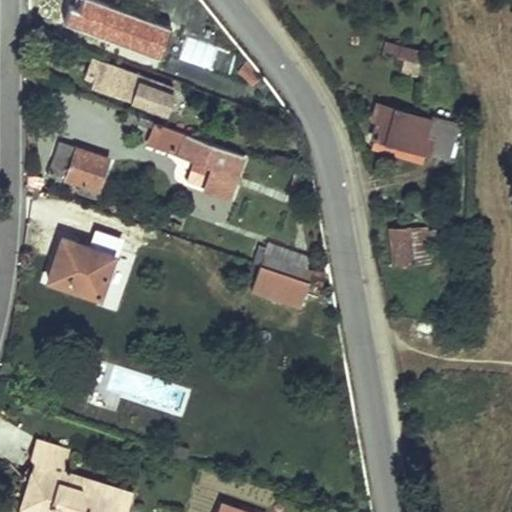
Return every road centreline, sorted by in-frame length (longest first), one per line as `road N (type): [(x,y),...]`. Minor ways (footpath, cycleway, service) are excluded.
road 1 (residential): [(389,511),(326,142),(304,92),(227,0)]
road 2 (residential): [(13,0),(0,300)]
